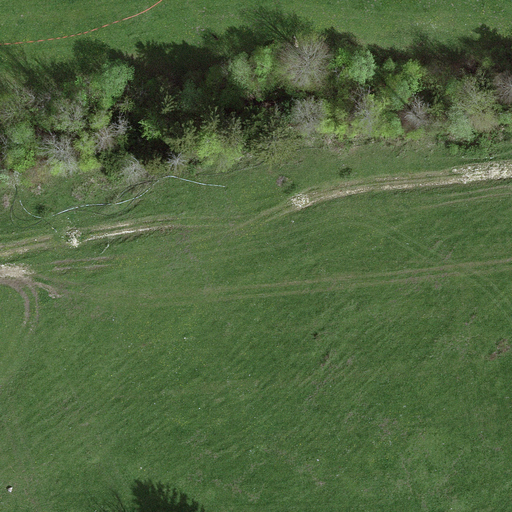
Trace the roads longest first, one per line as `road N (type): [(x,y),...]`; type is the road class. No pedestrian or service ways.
road 1 (track): [(18,271),(209,243),(333,189),(511,172)]
road 2 (track): [(18,271),(26,314),(0,416)]
